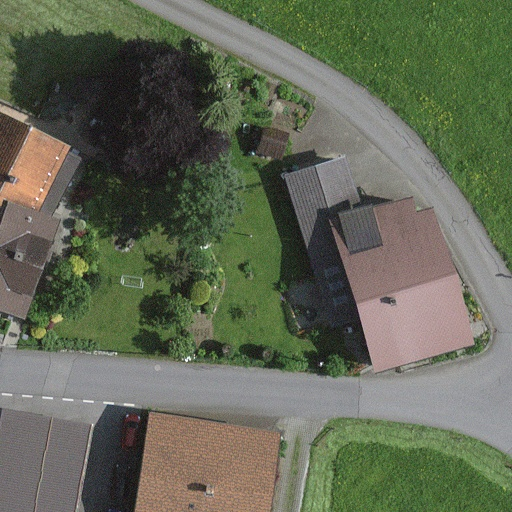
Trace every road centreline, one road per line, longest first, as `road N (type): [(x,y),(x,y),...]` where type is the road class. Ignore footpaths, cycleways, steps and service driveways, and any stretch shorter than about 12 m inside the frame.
road 1 (unclassified): [(511,411),(0,368)]
road 2 (unclassified): [(511,315),(436,184),(383,127),(332,89),(162,0)]
